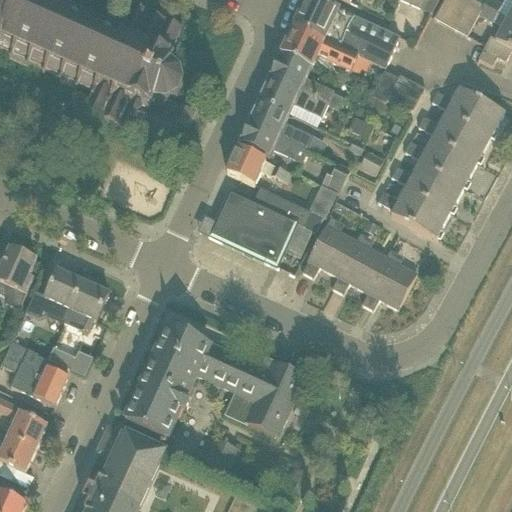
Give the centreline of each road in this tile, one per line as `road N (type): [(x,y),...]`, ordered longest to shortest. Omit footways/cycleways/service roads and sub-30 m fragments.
road 1 (residential): [(164,267),(366,360),(409,357),(439,337),(511,203)]
road 2 (residential): [(164,267),(276,15)]
road 3 (residential): [(51,511),(164,267)]
road 4 (secondary): [(511,290),(405,511)]
road 5 (residential): [(0,194),(164,267)]
road 6 (secondary): [(445,511),(511,374)]
